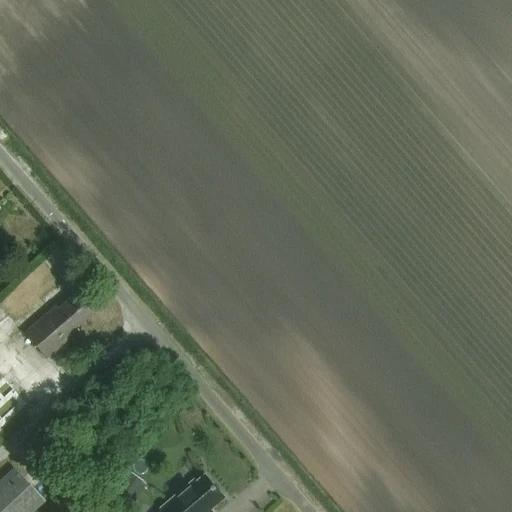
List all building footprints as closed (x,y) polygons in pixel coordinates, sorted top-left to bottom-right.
[(55,305),(24,333),(46,358),(78,330),(75,327),(91,313),(74,294),(58,308),(55,305)] [(0,430),(28,404),(2,376),(0,377),(0,430)] [(0,511),(32,511),(43,503),(11,469),(0,478),(0,511)] [(119,498),(138,489),(130,473),(112,482),(113,483),(108,485),(113,496),(117,494),(119,498)] [(195,479),(160,509),(162,511),(214,511),(213,510),(227,498),(206,473),(197,481),(195,479)]
